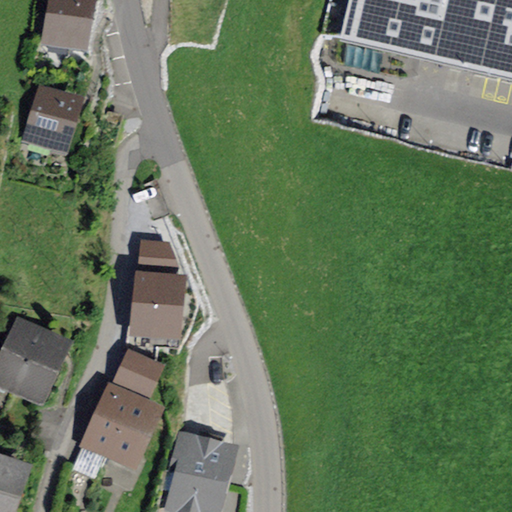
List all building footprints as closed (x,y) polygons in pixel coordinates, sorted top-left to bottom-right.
[(95,53),(104,0),(50,0),(43,44),(95,53)] [(511,0),(349,0),(339,45),(511,85),(511,0)] [(74,158),(91,99),(41,85),(24,144),(74,158)] [(141,187),(154,220),(168,215),(156,182),(141,187)] [(140,239),(138,271),(178,274),(179,268),(169,242),(140,239)] [(136,271),(130,335),(180,340),(186,275),(178,274),(138,271),(136,271)] [(0,379),(37,397),(60,349),(13,327),(7,340),(15,344),(0,375),(0,379)] [(128,349),(114,382),(150,398),(164,365),(128,349)] [(113,397),(92,444),(129,461),(151,414),(113,397)] [(212,511),(229,452),(190,442),(178,487),(167,484),(161,506),(171,509),(170,511),(212,511)] [(0,511),(6,511),(20,474),(6,469),(10,459),(0,455),(0,511)]
